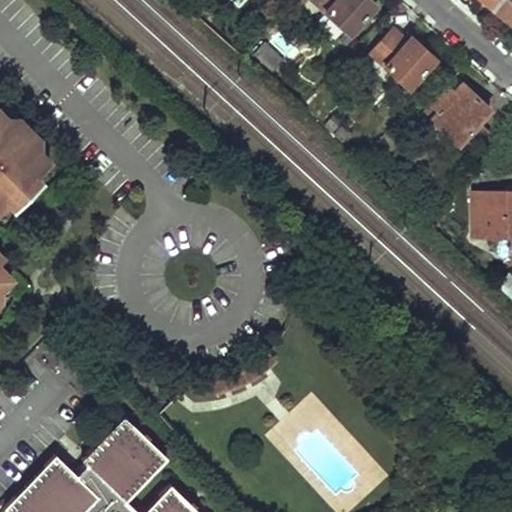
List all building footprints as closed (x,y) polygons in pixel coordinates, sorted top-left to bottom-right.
[(205,3),(201,0),(182,0),(197,13),(205,3)] [(315,0),(349,32),(377,4),(371,0),(315,0)] [(511,0),(501,0),(498,5),(511,17),(511,0)] [(421,46),(410,35),(406,39),(392,28),(370,52),(408,86),(434,58),(421,46)] [(285,58),(266,41),(256,53),(274,70),(285,58)] [(481,99),(461,82),(439,107),(433,103),(425,112),(457,141),(488,106),(481,99)] [(0,205),(6,199),(12,205),(38,180),(32,174),(47,159),(0,111),(0,205)] [(511,187),(472,189),(474,234),(511,232),(511,187)] [(0,283),(8,275),(0,266),(0,283)] [(269,361),(261,353),(251,363),(238,370),(222,378),(207,381),(209,393),(223,389),(241,383),(254,374),(269,361)] [(164,457),(123,415),(79,459),(83,463),(72,474),(53,454),(0,506),(6,511),(199,511),(169,482),(139,511),(138,511),(124,497),(164,457)]
